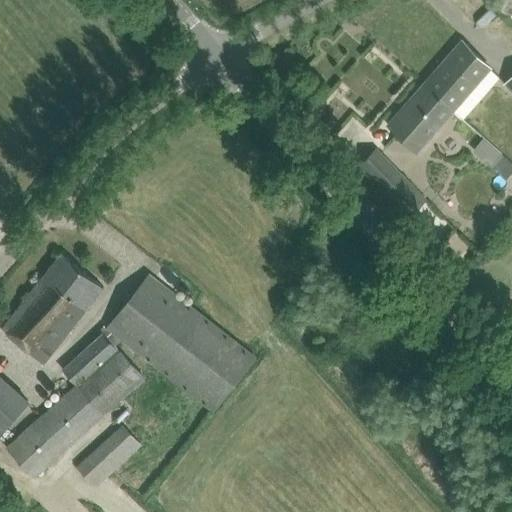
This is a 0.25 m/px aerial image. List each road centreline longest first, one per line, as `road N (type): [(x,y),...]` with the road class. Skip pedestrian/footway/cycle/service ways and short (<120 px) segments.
road 1 (tertiary): [(511,389),(268,136),(213,57)]
road 2 (unclassified): [(0,265),(107,141),(213,57)]
